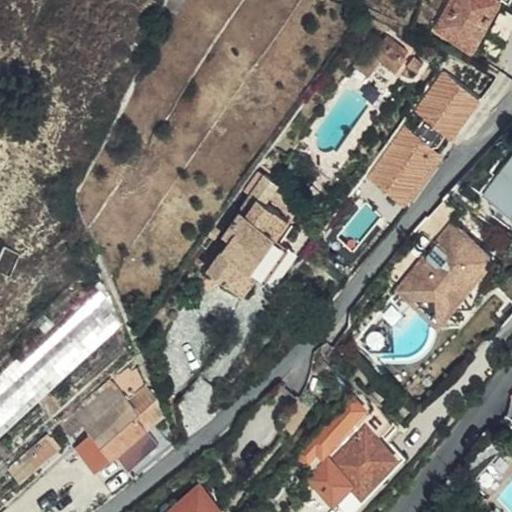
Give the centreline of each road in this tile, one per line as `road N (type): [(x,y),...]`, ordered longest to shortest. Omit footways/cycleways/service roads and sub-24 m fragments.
road 1 (residential): [(511,108),(434,189),(316,342),(113,511)]
road 2 (residential): [(404,511),(511,370)]
